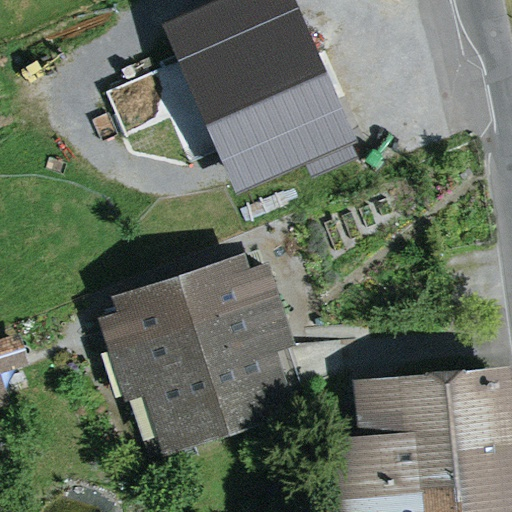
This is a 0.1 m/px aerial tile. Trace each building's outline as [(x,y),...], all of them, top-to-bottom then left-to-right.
[(353,147),(292,0),(221,0),(163,27),(235,190),(353,147)] [(145,72),(112,85),(128,126),(161,113),(145,72)] [(103,318),(142,437),(303,385),(264,266),(103,318)] [(0,341),(0,365),(30,365),(29,340),(0,341)] [(373,484),(375,511),(500,511),(488,378),(386,388),(390,443),(364,445),(368,484),(373,484)]
